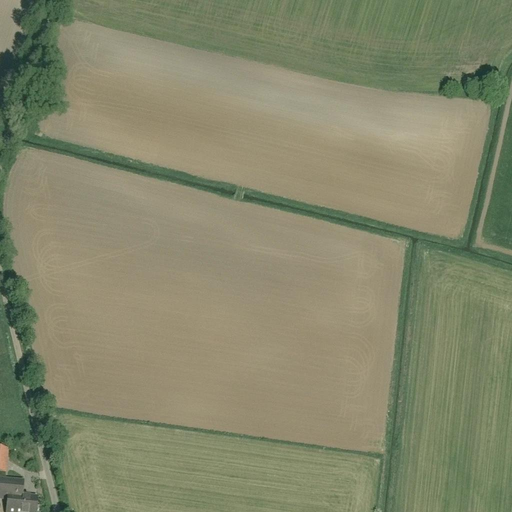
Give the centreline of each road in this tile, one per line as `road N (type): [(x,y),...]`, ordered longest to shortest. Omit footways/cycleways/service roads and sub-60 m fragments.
road 1 (residential): [(0,272),(56,511)]
road 2 (residential): [(48,0),(0,147)]
